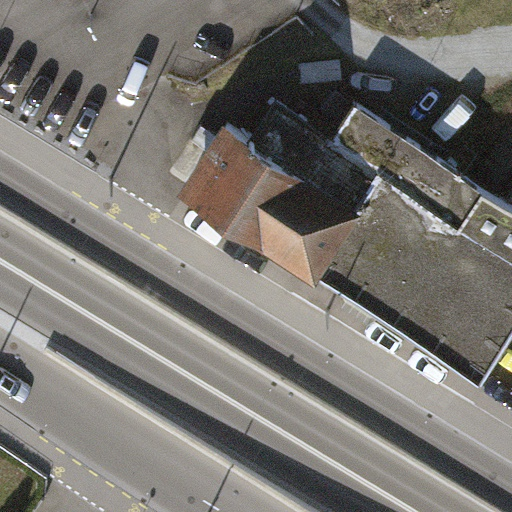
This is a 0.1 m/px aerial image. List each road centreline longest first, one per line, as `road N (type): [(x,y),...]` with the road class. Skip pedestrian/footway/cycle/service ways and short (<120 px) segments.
road 1 (primary): [(511,488),(0,175)]
road 2 (primary): [(411,511),(0,254)]
road 3 (primary): [(0,367),(224,511)]
